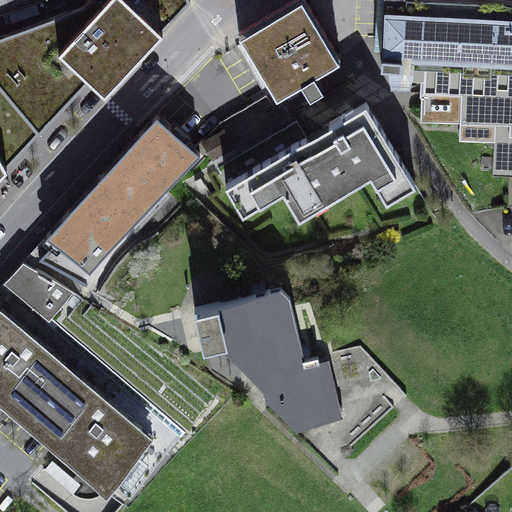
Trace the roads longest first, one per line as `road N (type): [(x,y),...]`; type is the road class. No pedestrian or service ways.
road 1 (residential): [(222,0),(0,245)]
road 2 (residential): [(436,176),(315,0)]
